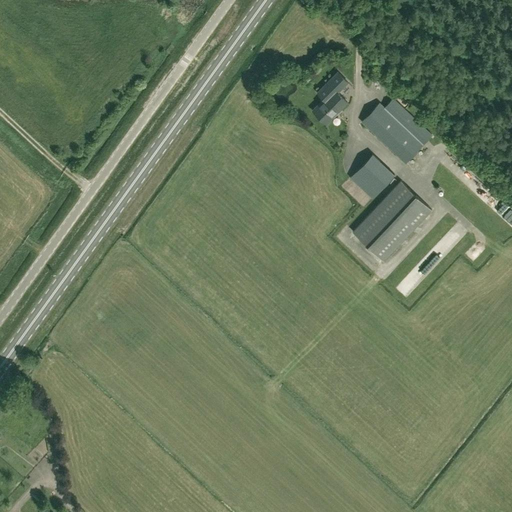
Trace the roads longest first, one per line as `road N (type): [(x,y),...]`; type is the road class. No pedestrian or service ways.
road 1 (primary): [(0,372),(270,0)]
road 2 (unclassified): [(0,319),(230,0)]
road 3 (track): [(0,110),(92,190)]
